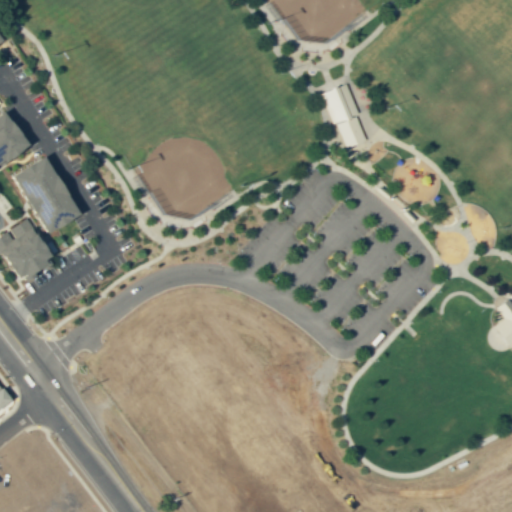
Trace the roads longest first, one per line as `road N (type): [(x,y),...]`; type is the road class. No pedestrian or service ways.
road 1 (secondary): [(142,511),(0,325)]
road 2 (residential): [(36,368),(161,278),(238,279)]
